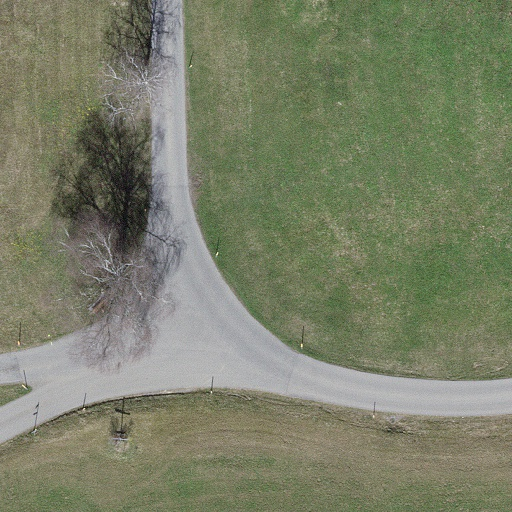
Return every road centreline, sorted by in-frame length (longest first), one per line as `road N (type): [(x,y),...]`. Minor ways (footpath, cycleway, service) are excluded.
road 1 (residential): [(192,325),(294,378),(461,406),(511,398)]
road 2 (unclassified): [(192,325),(169,162),(167,0)]
road 3 (residential): [(0,373),(96,362),(192,325)]
